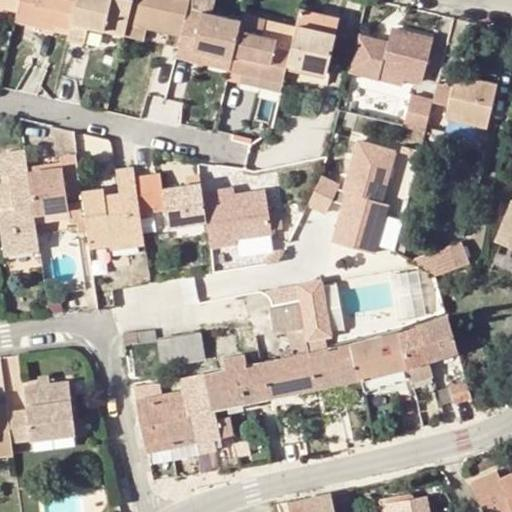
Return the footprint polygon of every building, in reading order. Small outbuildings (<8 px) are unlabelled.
[(70,29),(76,0),(20,0),(19,6),(18,13),(16,16),(70,29)] [(76,0),(70,29),(69,35),(67,41),(83,44),(87,26),(124,35),(127,21),(132,0),(76,0)] [(182,34),(187,9),(189,0),(132,0),(127,21),(149,26),(182,34)] [(0,1),(0,8),(18,13),(19,6),(0,1)] [(192,50),(231,59),(238,30),(240,21),(187,9),(182,34),(176,57),(190,60),(192,50)] [(286,65),(325,74),(338,18),(299,9),(295,27),(286,65)] [(16,16),(15,22),(69,35),(70,29),(16,16)] [(149,26),(127,21),(124,35),(146,40),(149,26)] [(282,83),(286,65),(295,27),(279,24),(276,38),(238,30),(231,59),(229,69),(228,72),(242,75),(282,84),(282,83)] [(432,40),(391,30),(381,72),(422,81),(432,40)] [(192,50),(190,60),(229,69),(231,59),(192,50)] [(320,91),(325,74),(286,65),(282,83),(320,91)] [(282,84),(242,75),(240,83),(280,92),(282,84)] [(495,85),(455,75),(453,85),(448,107),(445,118),(486,127),(495,85)] [(430,102),(448,107),(453,85),(436,82),(430,102)] [(439,116),(431,114),(428,125),(436,127),(439,116)] [(440,131),(427,129),(425,138),(437,141),(440,131)] [(383,206),(401,147),(362,135),(332,234),(393,252),(405,213),(383,206)] [(34,214),(28,173),(27,165),(26,150),(0,153),(0,173),(11,173),(11,181),(1,183),(0,183),(0,206),(2,206),(9,205),(9,212),(3,212),(0,212),(0,222),(5,255),(39,251),(34,214)] [(62,168),(28,173),(34,214),(69,208),(67,201),(82,199),(81,189),(76,155),(61,157),(61,159),(62,168)] [(27,165),(28,173),(62,168),(61,159),(27,165)] [(144,242),(140,213),(135,177),(134,166),(115,169),(117,191),(109,192),(110,200),(103,201),(102,193),(102,186),(81,189),(82,199),(83,207),(89,245),(107,243),(109,247),(144,242)] [(11,173),(0,173),(1,183),(11,181),(11,173)] [(168,227),(206,222),(202,191),(201,183),(186,185),(162,188),(160,173),(135,177),(140,213),(166,210),(168,227)] [(321,173),(311,206),(338,214),(347,180),(321,173)] [(185,176),(186,185),(201,183),(199,174),(185,176)] [(233,187),(220,189),(221,196),(234,194),(233,187)] [(266,190),(234,194),(221,196),(220,189),(202,191),(206,222),(210,248),(236,245),(236,240),(271,235),(266,190)] [(67,201),(69,208),(83,207),(82,199),(67,201)] [(511,246),(504,261),(511,264),(511,201),(497,240),(511,246)] [(441,243),(404,259),(433,271),(450,262),(441,243)] [(261,364),(267,397),(316,387),(309,353),(298,303),(269,309),(274,335),(286,333),(292,357),(261,364)] [(457,350),(447,317),(420,326),(428,360),(457,350)] [(428,360),(420,326),(398,333),(406,367),(409,378),(410,383),(432,376),(428,360)] [(138,332),(139,343),(157,341),(157,339),(155,330),(138,332)] [(138,332),(121,334),(123,345),(139,343),(138,332)] [(177,336),(182,363),(203,359),(198,332),(177,336)] [(253,332),(241,335),(244,350),(255,347),(253,332)] [(406,367),(398,333),(351,345),(360,378),(406,367)] [(161,366),(182,363),(177,336),(157,339),(157,341),(161,366)] [(309,353),(316,387),(360,378),(351,345),(309,353)] [(227,405),(253,400),(247,366),(245,355),(224,359),(225,371),(206,375),(205,375),(212,408),(227,405)] [(247,366),(253,400),(267,397),(261,364),(247,366)] [(360,378),(362,389),(409,378),(406,367),(360,378)] [(214,439),(233,435),(227,405),(212,408),(205,375),(185,379),(181,380),(183,391),(195,442),(214,439)] [(39,379),(40,386),(51,385),(50,378),(39,379)] [(171,447),(161,395),(158,382),(133,388),(139,415),(146,451),(171,447)] [(471,397),(466,382),(451,386),(456,402),(471,397)] [(10,413),(14,444),(33,442),(34,451),(34,452),(79,446),(77,435),(69,383),(51,385),(40,386),(26,388),(29,411),(10,413)] [(195,442),(183,391),(161,395),(171,447),(173,458),(197,453),(196,452),(195,442)] [(292,404),(276,406),(283,445),(297,443),(292,404)] [(14,444),(10,413),(9,408),(0,407),(0,457),(16,457),(14,444)] [(214,439),(195,442),(196,452),(215,449),(214,439)] [(247,440),(236,442),(239,456),(250,454),(247,440)] [(146,451),(150,467),(174,463),(173,458),(171,447),(146,451)] [(511,511),(511,473),(501,478),(498,470),(472,481),(485,511),(503,511),(505,511),(511,511)] [(289,511),(335,511),(331,493),(288,502),(289,511)] [(428,511),(426,497),(410,500),(409,496),(380,501),(382,511),(428,511)]
